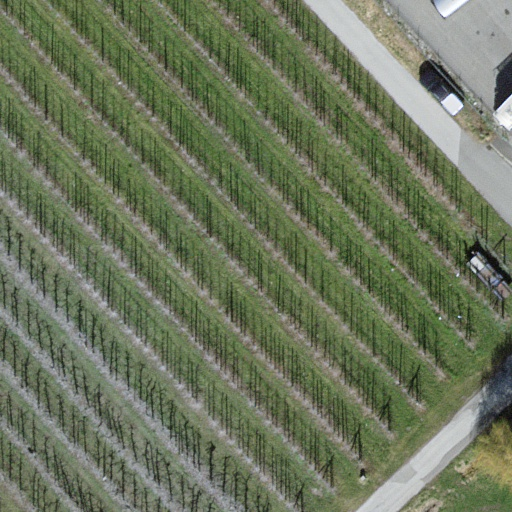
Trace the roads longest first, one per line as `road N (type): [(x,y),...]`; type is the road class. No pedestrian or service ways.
road 1 (track): [(317,0),(511,213)]
road 2 (residential): [(511,373),(365,511)]
